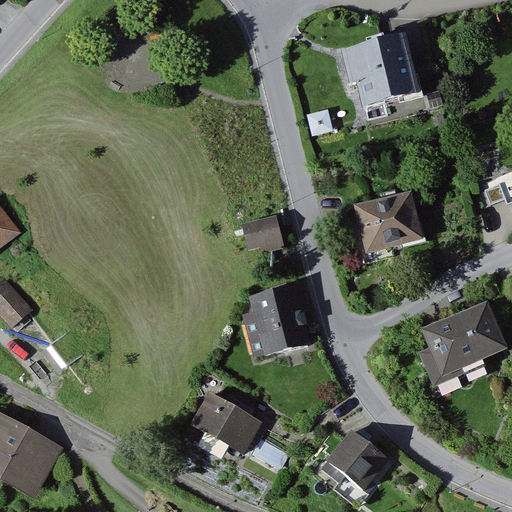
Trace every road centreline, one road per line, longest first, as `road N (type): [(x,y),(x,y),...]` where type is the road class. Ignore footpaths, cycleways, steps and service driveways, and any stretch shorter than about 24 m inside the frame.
road 1 (residential): [(265,4),(269,53),(330,297),(351,337)]
road 2 (residential): [(0,386),(250,511)]
road 3 (residential): [(351,337),(359,376),(386,417),(430,455),(511,496)]
road 4 (residential): [(351,337),(511,256)]
